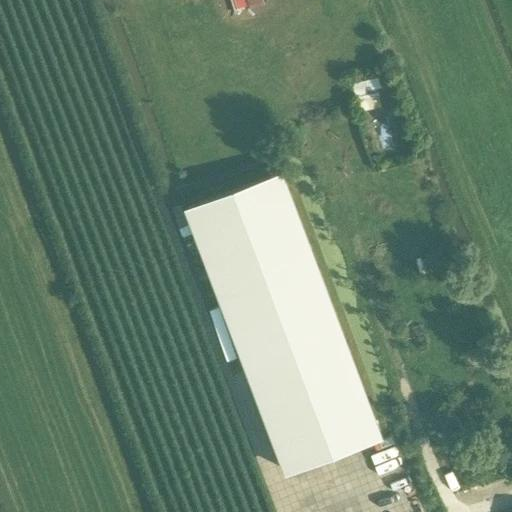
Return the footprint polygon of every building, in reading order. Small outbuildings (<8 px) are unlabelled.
[(262,0),(230,0),(236,13),(263,2),(262,0)] [(377,73),(348,79),(352,99),(381,93),(377,73)] [(285,471),(379,436),(279,172),(185,208),(285,471)] [(432,258),(417,263),(421,274),(436,270),(432,258)] [(491,341),(479,346),(486,363),(498,358),(491,341)]
